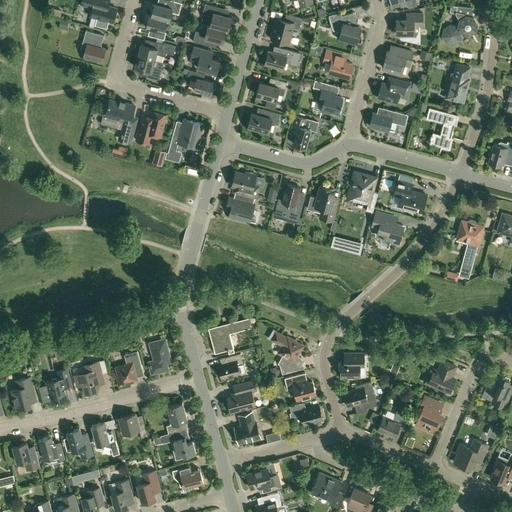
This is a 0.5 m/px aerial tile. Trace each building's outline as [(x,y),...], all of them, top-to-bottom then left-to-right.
[(81,0),(81,4),(93,7),(90,15),(91,16),(89,25),(94,27),(95,25),(107,28),(109,20),(113,21),(115,15),(116,15),(117,10),(116,9),(117,7),(104,4),(104,0),(81,0)] [(179,2),(173,0),(172,0),(169,0),(168,6),(154,3),(151,15),(167,19),(169,20),(171,12),(179,14),(182,2),(179,2)] [(226,29),(228,30),(231,17),(219,13),(220,7),(205,2),(202,13),(208,15),(207,17),(211,18),(210,24),(226,29)] [(473,7),(457,5),(451,5),(449,11),(455,13),(459,19),(457,26),(450,24),(443,28),(441,36),(446,43),(453,44),(460,40),(462,33),(469,35),(476,31),(478,23),(474,16),(471,15),(473,7)] [(337,17),(340,26),(337,38),(357,43),(357,41),(361,42),(362,38),(360,32),(361,26),(356,25),(353,12),(337,17)] [(396,19),(396,33),(401,33),(401,38),(414,41),(414,26),(419,26),(423,26),(423,12),(406,12),(406,19),(396,19)] [(277,17),(271,38),(288,42),(292,26),(299,28),(301,21),(308,24),(309,19),(286,13),(285,19),(277,17)] [(151,15),(149,14),(147,14),(145,20),(147,21),(146,26),(150,28),(152,30),(153,30),(152,36),(164,39),(166,32),(164,31),(167,19),(151,15)] [(62,26),(69,28),(71,22),(63,20),(62,26)] [(210,24),(208,24),(206,30),(202,29),(201,31),(196,30),(193,41),(208,45),(210,38),(222,41),(226,29),(210,24)] [(104,34),(86,30),(81,49),(83,54),(83,56),(102,61),(106,48),(101,46),(100,42),(101,39),(102,39),(104,34)] [(141,43),(138,55),(154,59),(156,53),(165,56),(166,52),(174,54),(176,45),(164,42),(163,43),(156,41),(154,47),(141,43)] [(194,45),(191,58),(198,60),(197,66),(216,72),(219,60),(211,58),(212,56),(207,54),(208,49),(194,45)] [(387,50),(383,67),(389,68),(388,70),(401,74),(403,63),(409,65),(413,51),(399,47),(398,53),(387,50)] [(268,50),(265,63),(283,68),(285,62),(297,65),(301,52),(283,48),(281,54),(268,50)] [(347,54),(326,49),(323,60),(331,62),(329,71),(349,76),(353,63),(345,61),(347,54)] [(431,55),(432,52),(425,50),(421,49),(419,57),(423,58),(430,59),(431,55)] [(154,59),(138,55),(135,66),(148,70),(146,76),(158,79),(163,62),(154,59)] [(452,73),(445,97),(463,102),(470,78),(467,77),(470,66),(456,63),(453,74),(452,73)] [(205,73),(189,69),(187,76),(197,78),(194,88),(211,93),(211,92),(213,91),(214,88),(213,86),(214,81),(204,79),(205,73)] [(283,95),(284,93),(287,81),(274,78),(272,85),(260,81),(259,83),(260,83),(257,93),(256,94),(275,99),(277,93),(283,95)] [(382,82),(378,97),(396,102),(399,92),(407,94),(410,82),(396,79),(394,85),(382,82)] [(342,105),(340,105),(342,97),(335,95),(335,92),(328,90),(329,83),(315,80),(313,87),(322,89),(318,101),(323,102),(321,110),(330,113),(330,110),(338,112),(339,111),(340,111),(342,105)] [(291,89),(297,91),(299,84),(293,82),(292,85),(291,89)] [(110,99),(106,114),(112,116),(112,117),(114,118),(114,117),(118,118),(115,127),(120,128),(124,129),(121,140),(131,142),(135,127),(129,125),(130,122),(132,115),(135,105),(125,102),(126,100),(125,100),(125,102),(121,101),(121,99),(120,99),(119,102),(110,99)] [(429,107),(426,118),(443,122),(440,134),(433,132),(432,134),(431,134),(430,138),(431,138),(430,143),(449,148),(451,137),(454,125),(455,125),(457,114),(429,107)] [(373,112),(369,125),(395,132),(398,123),(405,125),(408,114),(387,108),(385,115),(373,112)] [(143,114),(136,139),(145,142),(146,136),(149,137),(151,133),(160,136),(166,113),(165,113),(165,111),(161,110),(159,111),(151,109),(149,116),(143,114)] [(266,116),(251,112),(248,126),(268,131),(271,122),(277,124),(280,113),(268,109),(266,116)] [(318,121),(306,118),(295,115),(291,128),(297,130),(293,143),(306,146),(307,141),(314,137),(310,131),(310,129),(315,130),(318,121)] [(168,152),(175,154),(178,142),(196,147),(203,123),(184,118),(180,134),(173,133),(168,152)] [(493,143),(488,162),(501,166),(502,162),(511,164),(511,141),(507,141),(507,143),(500,141),(496,144),(493,143)] [(121,146),(119,153),(126,155),(128,148),(121,146)] [(256,174),(255,174),(251,171),(247,171),(246,171),(245,173),(236,170),(232,185),(237,186),(235,192),(240,193),(254,197),(258,184),(254,183),(256,174)] [(350,191),(348,198),(368,203),(366,209),(372,211),(377,192),(372,191),(375,177),(368,175),(367,176),(354,173),(352,183),(351,184),(349,190),(350,191)] [(398,180),(394,194),(401,196),(399,205),(421,211),(426,194),(410,190),(412,184),(398,180)] [(300,187),(287,183),(282,199),(278,198),(275,208),(286,211),(285,216),(298,220),(303,202),(296,200),(300,187)] [(306,208),(321,211),(320,217),(333,220),(330,229),(334,229),(336,220),(333,219),(339,197),(333,196),(334,189),(320,185),(317,197),(310,195),(306,208)] [(254,197),(240,193),(235,192),(234,197),(229,196),(226,207),(231,208),(229,215),(250,221),(254,203),(253,202),(254,197)] [(399,243),(401,232),(402,232),(400,232),(402,225),(391,221),(393,215),(376,210),(372,225),(379,227),(378,228),(380,229),(378,236),(390,239),(390,241),(399,243)] [(511,241),(511,214),(502,212),(497,231),(511,235),(510,241),(511,241)] [(478,244),(482,232),(484,225),(477,223),(476,221),(474,219),(470,218),(468,219),(466,220),(461,219),(456,238),(469,242),(460,275),(469,277),(477,244),(478,244)] [(299,226),(298,225),(296,231),(289,229),(288,235),(296,237),(299,226)] [(353,239),(350,250),(360,253),(363,242),(353,239)] [(457,272),(445,269),(444,275),(456,279),(457,272)] [(249,317),(208,327),(215,353),(233,348),(229,333),(252,327),(249,317)] [(151,321),(144,323),(146,331),(154,329),(151,321)] [(287,337),(278,332),(274,330),(269,339),(280,345),(276,352),(282,355),(278,363),(281,365),(280,366),(282,373),(286,372),(296,369),(294,360),(303,345),(297,342),(296,338),(293,339),(287,336),(287,337)] [(149,342),(152,351),(154,360),(149,361),(152,373),(168,368),(167,362),(171,361),(165,338),(149,342)] [(126,363),(115,366),(120,383),(122,383),(122,384),(129,382),(128,381),(137,379),(134,367),(142,365),(137,350),(124,354),(126,363)] [(230,361),(218,364),(222,378),(240,373),(238,364),(243,363),(241,352),(228,355),(230,361)] [(344,353),(344,362),(341,362),(341,361),(340,361),(340,362),(338,362),(338,368),(340,368),(340,377),(360,377),(360,365),(364,365),(364,352),(344,353)] [(96,384),(104,381),(102,373),(107,371),(104,359),(86,364),(87,370),(74,374),(77,385),(83,383),(85,392),(86,392),(97,389),(98,389),(96,384)] [(424,381),(428,383),(449,392),(455,378),(451,376),(456,365),(442,359),(437,370),(430,367),(424,381)] [(396,372),(398,366),(392,363),(389,369),(396,372)] [(47,385),(40,387),(43,401),(51,399),(52,401),(62,399),(61,396),(68,395),(64,383),(71,381),(67,367),(58,370),(60,377),(46,381),(47,385)] [(37,399),(32,381),(35,380),(32,370),(26,372),(27,377),(17,379),(16,381),(18,387),(12,389),(14,397),(12,399),(15,401),(17,409),(31,405),(30,401),(37,399)] [(511,388),(511,384),(508,382),(510,377),(496,371),(492,382),(490,381),(486,389),(495,393),(491,402),(504,407),(511,388)] [(305,372),(284,377),(286,384),(292,383),(297,399),(316,394),(312,381),(308,382),(305,372)] [(263,376),(257,378),(258,385),(265,383),(263,376)] [(389,386),(387,377),(380,379),(382,387),(386,386),(389,386)] [(236,395),(227,397),(230,411),(255,404),(252,390),(256,389),(254,380),(233,385),(236,395)] [(377,404),(373,390),(365,392),(364,386),(343,392),(347,405),(364,401),(365,407),(377,404)] [(443,402),(435,399),(424,394),(421,402),(424,403),(415,424),(422,427),(423,424),(429,426),(428,430),(434,432),(442,413),(439,412),(443,402)] [(187,428),(188,428),(186,420),(187,420),(182,401),(167,405),(172,423),(166,425),(168,433),(187,428)] [(304,401),(289,405),(292,417),(302,414),(304,424),(322,419),(319,404),(306,408),(304,401)] [(383,416),(377,429),(394,436),(399,426),(405,428),(410,416),(397,410),(392,420),(383,416)] [(242,425),(235,427),(239,442),(260,436),(256,421),(254,422),(251,411),(239,414),(242,425)] [(134,430),(139,428),(141,436),(148,434),(144,422),(138,424),(135,413),(119,417),(124,433),(125,434),(125,435),(126,435),(126,436),(127,436),(128,437),(129,437),(130,437),(131,436),(132,436),(133,436),(133,435),(134,434),(134,433),(134,432),(134,431),(134,430)] [(119,453),(117,446),(113,428),(107,429),(105,427),(106,426),(105,423),(101,422),(92,424),(95,436),(96,440),(97,444),(98,443),(99,447),(104,445),(111,447),(113,455),(119,453)] [(66,447),(72,446),(73,450),(80,448),(82,457),(93,454),(87,432),(81,434),(79,427),(68,431),(69,436),(64,438),(66,447)] [(168,433),(160,435),(163,442),(174,440),(177,451),(185,449),(187,454),(196,452),(193,440),(187,442),(185,437),(189,436),(187,428),(168,433)] [(48,436),(39,438),(44,455),(53,461),(65,457),(61,443),(56,445),(54,443),(52,439),(48,436)] [(458,452),(454,461),(471,468),(471,467),(477,469),(483,457),(488,444),(478,440),(475,438),(471,447),(463,444),(460,443),(456,451),(458,452)] [(26,442),(13,445),(17,462),(24,460),(27,469),(40,465),(36,453),(30,454),(26,442)] [(511,474),(511,456),(510,455),(506,463),(499,459),(491,477),(503,482),(507,472),(511,474)] [(190,465),(172,470),(174,476),(179,481),(180,486),(183,485),(184,486),(203,481),(200,468),(192,471),(190,465)] [(251,487),(259,485),(261,492),(281,486),(277,473),(269,475),(267,467),(248,472),(250,480),(249,480),(251,487)] [(86,471),(87,478),(100,474),(98,468),(86,471)] [(155,470),(142,473),(144,482),(138,483),(142,502),(144,501),(145,503),(146,503),(148,503),(149,502),(149,500),(155,498),(153,492),(160,490),(155,470)] [(314,485),(312,488),(311,492),(332,501),(331,504),(339,507),(345,494),(337,490),(341,481),(319,471),(317,478),(315,479),(313,483),(314,485)] [(13,474),(0,477),(0,485),(15,481),(13,474)] [(68,485),(70,491),(75,489),(72,476),(65,478),(67,485),(68,485)] [(118,490),(111,492),(116,509),(129,505),(128,503),(134,501),(128,478),(115,482),(118,490)] [(354,486),(347,503),(355,507),(353,511),(369,511),(371,508),(365,505),(370,493),(354,486)] [(99,511),(97,504),(104,502),(99,487),(89,490),(90,495),(82,498),(86,511),(99,511)] [(269,501),(256,505),(257,511),(278,511),(277,506),(281,505),(278,491),(267,494),(269,501)] [(55,508),(57,507),(58,511),(79,511),(74,493),(61,496),(61,497),(53,499),(55,508)] [(391,511),(395,504),(390,502),(389,499),(387,500),(382,498),(376,511),(391,511)] [(52,511),(49,499),(37,503),(35,503),(32,510),(32,511),(52,511)]
